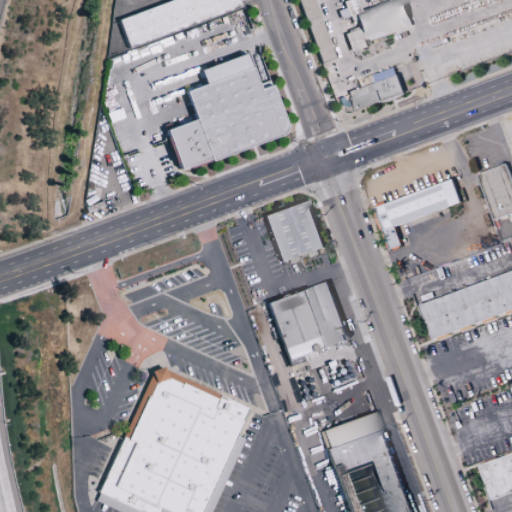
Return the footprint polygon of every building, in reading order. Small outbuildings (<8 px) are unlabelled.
[(172,0),(116,17),(125,46),(241,11),(237,0),(172,0)] [(332,58),(313,0),(297,0),(318,63),(332,58)] [(349,51),(366,47),(364,41),(410,27),(403,1),(354,15),(359,30),(344,34),(349,51)] [(193,121),(164,130),(176,170),(286,136),(270,86),(257,90),(246,55),(198,70),(203,86),(184,92),(193,121)] [(347,91),(353,110),(403,94),(394,67),(371,74),(374,83),(347,91)] [(511,213),(511,182),(506,164),(477,173),(491,220),(511,213)] [(374,205),(387,249),(400,245),(394,224),(460,204),(453,181),(374,205)] [(278,262),(322,249),(307,201),(263,215),(278,262)] [(511,271),(417,301),(428,337),(511,310),(511,271)] [(267,302),(285,360),(347,341),(328,282),(267,302)] [(96,494),(151,375),(150,372),(162,368),(163,371),(248,410),(236,436),(244,440),(210,511),(115,511),(94,502),(98,495),(96,494)] [(320,430),(344,509),(353,506),(355,511),(409,511),(378,412),(320,430)] [(511,450),(476,461),(487,497),(511,489),(511,450)]
